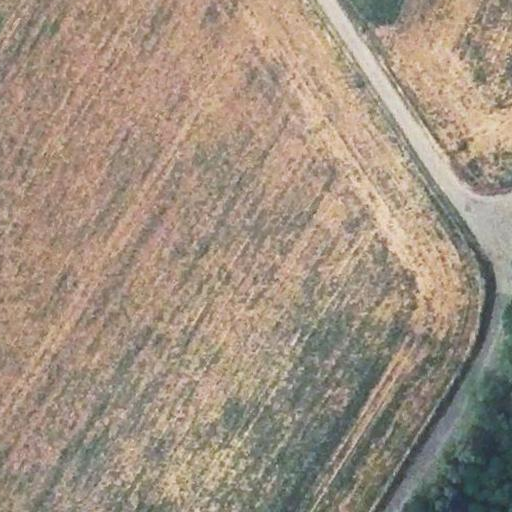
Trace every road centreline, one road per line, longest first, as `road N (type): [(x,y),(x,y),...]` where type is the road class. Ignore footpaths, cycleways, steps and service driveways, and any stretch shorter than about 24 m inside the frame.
road 1 (unclassified): [(329,0),(458,190),(511,224)]
road 2 (unclassified): [(511,307),(472,395),(396,511)]
